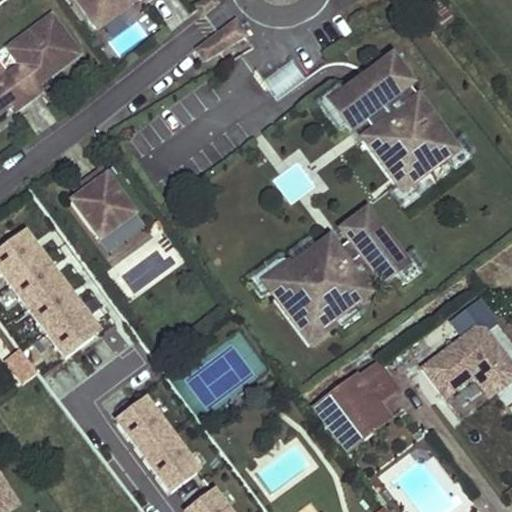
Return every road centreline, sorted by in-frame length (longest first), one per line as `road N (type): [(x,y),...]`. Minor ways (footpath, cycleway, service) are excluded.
road 1 (residential): [(245,0),(0,189)]
road 2 (unknown): [(154,175),(247,102),(270,65),(282,16)]
